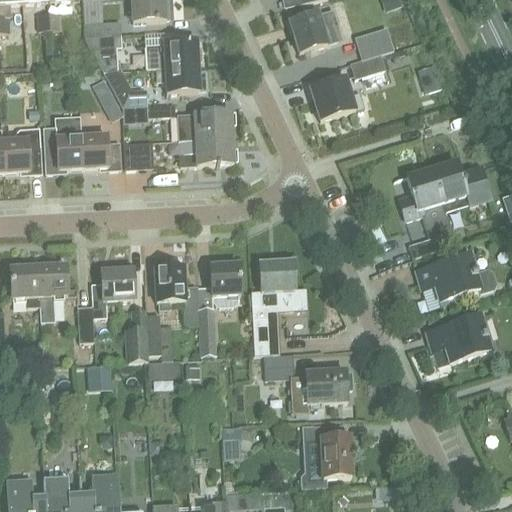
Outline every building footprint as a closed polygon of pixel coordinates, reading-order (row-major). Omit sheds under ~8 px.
[(0,0),(0,9),(22,8),(21,0),(0,0)] [(167,0),(144,0),(127,1),(128,14),(132,14),(132,26),(165,25),(165,23),(169,23),(167,0)] [(328,0),(281,0),(284,13),(329,3),(328,0)] [(317,17),(289,26),(298,58),(326,50),(325,49),(341,44),(335,25),(332,14),(317,18),(317,17)] [(59,35),(58,19),(48,20),(49,36),(59,35)] [(37,20),(38,37),(49,36),(48,20),(37,20)] [(0,38),(9,38),(8,22),(0,22),(0,38)] [(120,25),(86,27),(86,40),(112,39),(121,38),(120,25)] [(354,42),(361,66),(380,60),(393,56),(386,33),(354,42)] [(112,39),(86,40),(92,52),(112,51),(112,39)] [(146,73),(165,72),(198,71),(197,65),(201,65),(200,46),(196,46),(196,45),(163,47),(163,48),(145,49),(146,73)] [(112,51),(92,52),(104,75),(118,74),(117,51),(112,51)] [(354,83),(385,74),(380,60),(361,66),(350,69),(354,83)] [(198,71),(165,72),(166,98),(199,96),(199,95),(205,95),(204,75),(198,76),(198,71)] [(319,125),(354,114),(344,81),(309,92),(319,125)] [(103,85),(91,91),(100,107),(111,101),(103,85)] [(146,98),(115,100),(121,112),(146,110),(146,98)] [(174,109),(146,110),(147,122),(175,121),(174,109)] [(179,145),(195,145),(232,143),(230,117),(177,119),(179,145)] [(57,174),(82,173),(80,140),(81,140),(80,121),(55,122),(55,131),(43,132),(46,178),(57,177),(57,174)] [(14,144),(1,145),(3,177),(29,176),(29,179),(41,178),(39,132),(19,133),(14,138),(14,144)] [(106,139),(81,140),(80,140),(82,173),(107,172),(107,175),(121,174),(119,146),(106,147),(106,139)] [(179,171),(233,168),(232,143),(195,145),(196,159),(178,160),(179,171)] [(124,175),(137,175),(153,174),(152,147),(123,148),(124,175)] [(455,166),(429,173),(438,204),(440,208),(441,208),(443,216),(489,203),(479,172),(459,178),(455,166)] [(438,204),(429,173),(405,181),(410,200),(398,204),(404,225),(422,220),(420,214),(440,208),(438,204)] [(510,225),(511,224),(511,198),(502,202),(510,225)] [(412,263),(436,256),(431,243),(408,250),(412,263)] [(453,302),(478,294),(479,299),(493,295),(497,289),(493,277),(487,274),(475,277),(469,259),(416,275),(422,295),(434,291),(440,312),(455,308),(453,302)] [(278,261),(279,266),(258,267),(261,309),(251,309),(253,344),(279,343),(277,321),(271,321),(270,314),(305,313),(304,294),(294,295),(293,278),(296,277),(295,260),(278,261)] [(134,304),(132,274),(131,274),(131,272),(128,268),(108,270),(108,271),(102,272),(103,276),(101,276),(102,288),(91,289),(93,312),(94,323),(107,322),(106,306),(134,304)] [(238,299),(241,299),(239,268),(210,270),(212,301),(213,301),(213,305),(216,309),(219,311),(233,311),(236,308),(238,304),(238,299)] [(41,328),(54,327),(53,306),(64,305),(63,301),(68,300),(66,270),(37,271),(40,311),(41,328)] [(26,302),(27,312),(40,311),(37,271),(10,272),(12,303),(26,302)] [(170,306),(185,305),(183,272),(154,273),(156,306),(158,306),(158,316),(170,315),(170,306)] [(95,346),(94,323),(93,312),(77,313),(79,347),(95,346)] [(213,313),(199,314),(202,361),(216,360),(213,313)] [(147,333),(148,361),(160,360),(160,366),(171,365),(170,331),(159,331),(158,320),(146,320),(147,333)] [(449,367),(490,354),(479,320),(425,337),(432,356),(431,357),(436,373),(449,369),(449,367)] [(148,361),(147,333),(125,334),(126,367),(148,366),(148,361)] [(351,393),(350,377),(345,377),(345,375),(306,377),(306,381),(294,381),(292,358),(263,359),(264,385),(289,384),(291,416),(295,420),(309,419),(309,409),(347,406),(346,394),(351,393)] [(109,372),(86,373),(87,398),(111,396),(109,372)] [(53,373),(40,374),(41,387),(54,387),(53,373)] [(304,479),(300,483),(301,494),(326,492),(326,482),(351,480),(348,441),(344,441),(344,429),(312,431),(312,444),(322,444),(323,473),(304,474),(304,479)] [(118,511),(117,479),(90,481),(91,501),(81,502),(82,511),(118,511)] [(46,511),(82,511),(81,502),(71,503),(70,482),(45,483),(46,504),(46,511)] [(46,504),(36,505),(35,484),(8,485),(9,511),(46,511),(46,504)] [(397,492),(389,492),(389,504),(397,504),(397,492)] [(261,511),(261,498),(227,500),(227,511),(261,511)]
